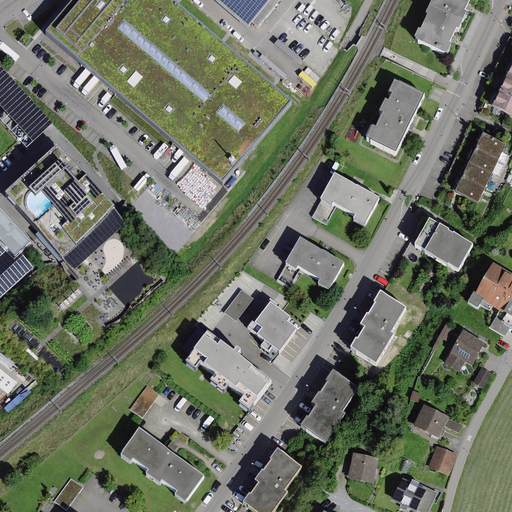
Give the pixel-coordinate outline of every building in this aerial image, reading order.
[(291,103),(167,0),(73,0),(45,34),(224,183),(291,103)] [(210,0),(247,31),(274,0),(210,0)] [(432,0),(430,5),(463,21),(467,12),(465,11),(470,0),(432,0)] [(459,29),(463,21),(430,5),(426,14),(428,14),(421,30),(419,29),(415,37),(417,38),(416,39),(445,53),(446,52),(448,53),(452,44),(450,43),(457,28),(459,29)] [(383,113),(377,127),(373,125),(367,138),(371,140),(370,140),(396,153),(425,94),(399,81),(399,82),(395,80),(389,93),(393,94),(390,101),(386,99),(380,112),(383,113)] [(499,95),(511,101),(511,82),(507,80),(499,95)] [(511,101),(499,95),(492,111),(511,119),(511,101)] [(476,152),(499,162),(506,148),(483,137),(476,152)] [(116,210),(57,148),(5,196),(64,259),(116,210)] [(476,152),(470,166),(492,177),(499,162),(476,152)] [(463,181),(486,192),(492,177),(470,166),(463,181)] [(332,207),(334,202),(356,215),(354,219),(365,225),(380,198),(358,186),(336,174),(321,200),(332,207)] [(463,181),(456,195),(479,206),(486,192),(463,181)] [(475,244),(430,218),(414,247),(458,272),(475,244)] [(296,271),(299,267),(321,280),(319,284),(329,290),(345,263),(323,250),(323,251),(300,238),(285,265),(296,271)] [(286,266),(279,282),(291,288),(299,272),(286,266)] [(511,279),(489,267),(471,299),(498,314),(503,305),(511,309),(511,279)] [(242,291),(225,313),(237,322),(253,300),(242,291)] [(350,348),(377,364),(395,334),(392,332),(407,308),(381,292),(374,302),(375,303),(369,314),(368,313),(361,325),(365,328),(358,339),(356,339),(350,348)] [(271,302),(255,323),(253,321),(248,328),(280,352),(297,329),(288,322),(291,318),(271,302)] [(511,326),(497,318),(490,330),(505,338),(511,326)] [(255,403),(272,381),(207,332),(190,355),(191,355),(186,361),(196,369),(201,363),(216,374),(211,380),(225,391),(230,384),(244,395),(239,402),(249,409),(254,403),(255,403)] [(452,353),(445,366),(459,374),(465,364),(473,369),(486,346),(464,333),(453,353),(452,353)] [(0,386),(9,394),(18,383),(0,368),(0,386)] [(473,385),(483,391),(492,375),(482,370),(473,385)] [(301,427),(326,443),(346,413),(343,411),(359,388),(333,371),(327,381),(328,382),(320,393),(319,393),(312,403),(316,406),(308,418),(307,417),(301,427)] [(148,387),(132,409),(143,418),(160,396),(148,387)] [(450,420),(424,407),(414,429),(440,442),(450,420)] [(450,422),(448,429),(460,432),(462,425),(450,422)] [(123,452),(121,455),(131,463),(133,460),(148,471),(146,474),(160,484),(162,481),(177,492),(175,495),(185,502),(187,499),(188,499),(205,476),(140,429),(123,452)] [(243,503),(255,511),(274,511),(289,492),(286,490),(303,467),(279,449),(271,459),(272,460),(264,470),(263,470),(255,480),(259,484),(251,494),(250,494),(243,503)] [(454,458),(436,450),(427,471),(445,478),(454,458)] [(353,456),(348,481),(374,486),(379,461),(353,456)] [(419,511),(430,511),(439,493),(412,481),(412,482),(403,478),(393,500),(419,511)] [(71,479),(54,503),(67,511),(84,488),(71,479)]
